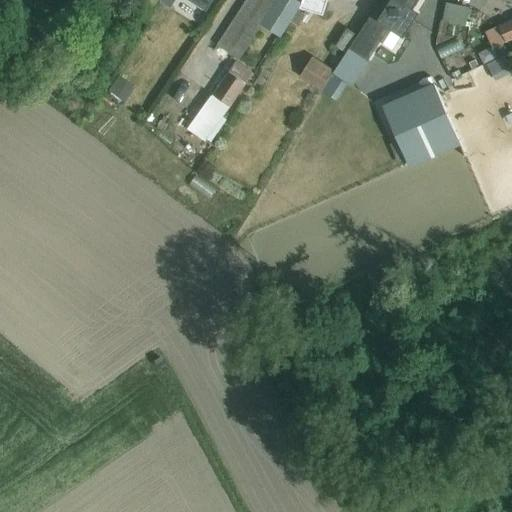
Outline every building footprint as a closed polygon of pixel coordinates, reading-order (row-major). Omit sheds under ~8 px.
[(160,2),(161,1),(160,0),(131,0),(128,7),(148,20),(160,2)] [(161,0),(161,1),(160,2),(171,9),(176,0),(161,0)] [(191,0),(206,9),(212,0),(191,0)] [(296,0),(247,0),(218,45),(240,60),(263,26),(280,38),(291,21),(301,3),(300,3),(296,0)] [(303,0),(301,3),(291,21),(298,26),(307,11),(323,15),(327,0),(303,0)] [(335,71),(334,73),(353,86),(369,61),(389,28),(404,38),(420,13),(414,9),(420,0),(391,0),(389,4),(382,0),(381,0),(358,36),(347,53),(335,71)] [(466,26),(469,8),(447,3),(443,21),(466,26)] [(511,20),(499,27),(507,44),(511,41),(511,20)] [(347,53),(358,36),(348,29),(336,46),(347,53)] [(486,60),(503,56),(500,45),(483,49),(486,60)] [(31,70),(37,58),(22,51),(16,64),(31,70)] [(300,77),(323,91),(334,73),(335,71),(313,56),(300,77)] [(206,142),(253,73),(236,61),(213,95),(213,94),(188,129),(206,142)] [(136,88),(118,76),(107,91),(125,104),(136,88)] [(436,84),(383,107),(398,140),(390,144),(400,166),(408,162),(411,169),(463,146),(436,84)] [(213,199),(223,187),(201,170),(192,183),(213,199)]
